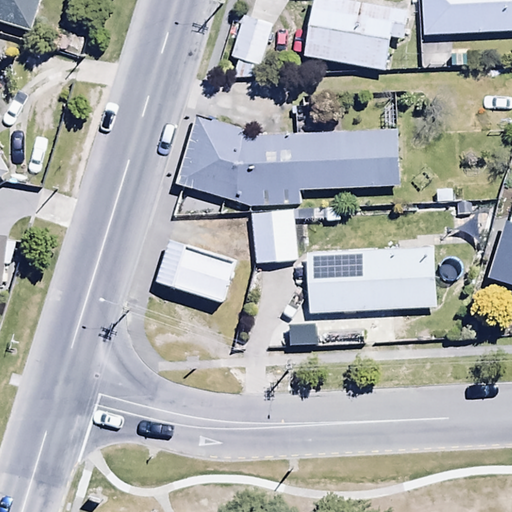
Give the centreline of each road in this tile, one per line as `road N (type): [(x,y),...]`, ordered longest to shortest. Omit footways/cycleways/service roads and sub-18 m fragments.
road 1 (tertiary): [(58,386),(204,422),(338,427),(511,419)]
road 2 (secondary): [(177,0),(58,386)]
road 3 (tertiary): [(58,386),(19,511)]
